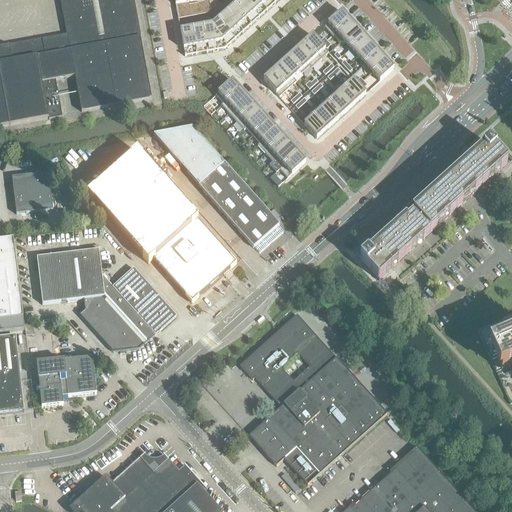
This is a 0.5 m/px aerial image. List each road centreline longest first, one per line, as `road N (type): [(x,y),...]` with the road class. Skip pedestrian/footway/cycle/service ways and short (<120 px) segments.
road 1 (residential): [(418,63),(317,152),(310,149),(248,79),(333,0)]
road 2 (tertiary): [(330,234),(383,202),(511,78)]
road 3 (tertiary): [(153,392),(330,234)]
road 4 (tertiary): [(465,95),(330,234)]
road 5 (tertiary): [(0,465),(89,447),(153,392)]
road 6 (unclassified): [(261,511),(153,392)]
